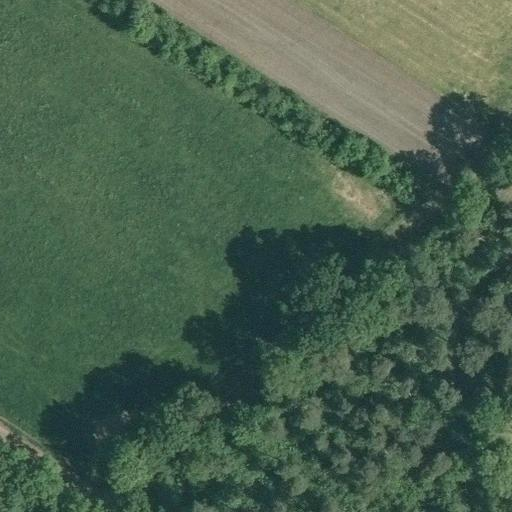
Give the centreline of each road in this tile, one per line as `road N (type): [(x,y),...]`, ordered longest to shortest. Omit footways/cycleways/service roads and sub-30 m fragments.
road 1 (track): [(107,506),(511,138)]
road 2 (track): [(0,437),(107,506)]
